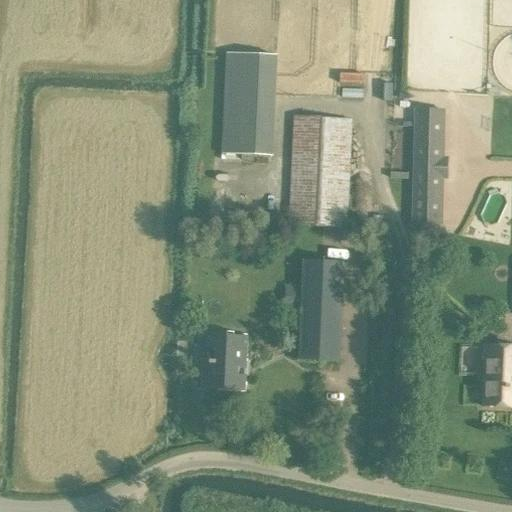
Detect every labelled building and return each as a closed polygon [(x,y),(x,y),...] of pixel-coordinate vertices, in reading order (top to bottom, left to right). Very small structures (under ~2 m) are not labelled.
[(276,55),(228,53),(223,154),(271,157),(276,55)] [(450,179),(450,160),(445,160),(447,112),(419,111),(415,225),(443,226),(445,179),(450,179)] [(348,229),(353,119),(293,117),(288,226),(348,229)] [(339,362),(344,263),(305,261),(303,288),(302,306),(299,360),(339,362)] [(435,262),(418,268),(425,289),(439,284),(441,279),(435,262)] [(288,287),(287,305),(302,306),(303,288),(288,287)] [(250,371),(250,364),(247,364),(249,337),(227,336),(227,334),(207,333),(206,348),(215,348),(215,361),(202,361),(201,390),(246,392),(247,370),(250,371)] [(511,409),(511,347),(483,346),(482,360),(485,360),(482,408),(511,409)]
